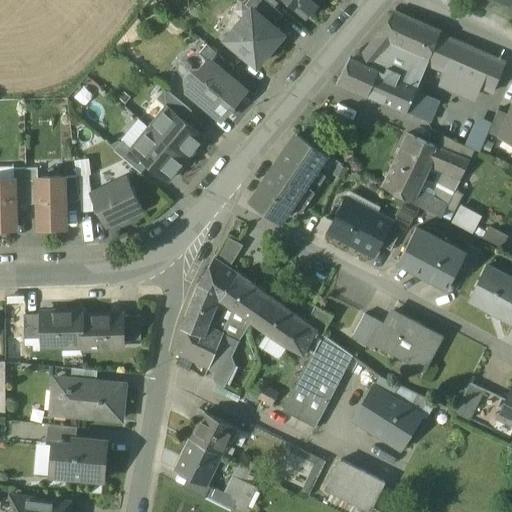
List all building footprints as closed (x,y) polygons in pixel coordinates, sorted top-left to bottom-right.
[(273,8),(263,0),(248,0),(244,6),(250,11),(251,10),(272,28),(283,16),(273,8)] [(263,0),(273,8),(280,0),(263,0)] [(284,0),(305,17),(319,0),(284,0)] [(272,28),(251,10),(250,11),(225,41),(256,66),(281,36),(272,28)] [(438,32),(395,14),(381,31),(389,39),(388,44),(426,60),(437,35),(438,32)] [(381,31),(361,57),(374,62),(388,44),(389,39),(381,31)] [(504,63),(437,35),(426,60),(425,62),(445,71),(439,84),(475,99),(481,86),(492,91),(504,63)] [(388,44),(374,62),(370,68),(377,71),(415,87),(425,62),(426,60),(388,44)] [(233,69),(206,45),(198,55),(209,63),(226,78),(233,69)] [(359,56),(357,62),(350,59),(338,85),(366,97),(377,71),(370,68),(374,62),(361,57),(359,56)] [(226,78),(209,63),(197,77),(186,78),(187,90),(196,98),(193,102),(204,111),(207,107),(220,118),(242,92),(226,78)] [(415,87),(377,71),(366,97),(404,113),(411,95),(415,87)] [(192,113),(165,91),(156,101),(166,108),(167,108),(184,122),(192,113)] [(422,100),(411,95),(404,113),(415,117),(422,100)] [(435,102),(423,97),(422,100),(415,117),(427,122),(435,102)] [(184,122),(167,108),(166,108),(148,129),(185,160),(204,138),(184,122)] [(510,115),(498,110),(488,133),(500,139),(510,115)] [(511,110),(510,115),(500,139),(511,143),(511,110)] [(185,160),(148,129),(131,150),(130,151),(148,165),(167,182),(185,160)] [(326,155),(296,135),(251,203),(281,223),(290,208),(301,216),(326,178),(315,171),(326,155)] [(434,148),(406,135),(382,189),(415,205),(419,196),(421,192),(415,190),(427,161),(447,169),(453,157),(434,149),(434,148)] [(131,150),(122,142),(114,152),(140,174),(148,165),(130,151),(131,150)] [(467,162),(453,157),(447,169),(461,175),(465,167),(467,162)] [(444,208),(440,217),(464,229),(488,179),(465,167),(461,175),(453,190),(444,208)] [(25,169),(13,169),(13,179),(14,205),(26,205),(25,169)] [(37,169),(25,169),(26,205),(38,205),(37,179),(37,169)] [(89,175),(76,177),(79,201),(80,214),(93,212),(91,195),(89,175)] [(76,177),(63,179),(64,203),(79,201),(76,177)] [(122,178),(116,181),(115,184),(91,195),(105,227),(140,210),(131,190),(132,187),(129,181),(122,178)] [(13,179),(0,179),(0,229),(14,229),(14,205),(13,179)] [(63,179),(37,179),(38,205),(38,229),(64,228),(64,203),(63,179)] [(430,201),(419,196),(415,205),(425,210),(430,201)] [(346,199),(328,232),(374,257),(380,246),(392,223),(346,199)] [(444,208),(430,201),(425,210),(440,217),(444,208)] [(392,223),(380,246),(390,251),(402,229),(392,223)] [(486,225),(479,239),(485,242),(499,250),(507,236),(486,225)] [(443,242),(416,228),(397,263),(447,289),(458,269),(466,254),(465,254),(464,256),(442,245),(443,242)] [(480,251),(470,245),(465,254),(466,254),(458,269),(468,275),(480,251)] [(237,275),(214,259),(197,290),(214,299),(220,301),(237,275)] [(511,281),(510,285),(485,273),(488,267),(486,266),(469,300),(511,322),(511,281)] [(267,297),(237,275),(220,301),(232,309),(232,310),(245,319),(251,323),(267,297)] [(214,299),(197,290),(181,332),(175,353),(208,368),(219,341),(222,334),(221,334),(205,328),(214,299)] [(292,315),(267,297),(251,323),(276,340),(292,315)] [(332,318),(314,307),(305,324),(315,331),(323,335),(332,318)] [(232,310),(221,334),(222,334),(219,341),(232,347),(245,319),(232,310)] [(82,313),(42,314),(42,315),(43,339),(43,347),(83,345),(82,318),(82,313)] [(439,337),(392,313),(385,326),(376,344),(423,368),(439,337)] [(42,315),(23,315),(24,339),(43,339),(42,315)] [(305,324),(292,315),(276,340),(302,356),(305,350),(315,331),(305,324)] [(385,326),(364,315),(351,338),(373,349),(376,344),(385,326)] [(122,316),(82,318),(83,345),(83,350),(123,348),(123,341),(122,317),(122,316)] [(140,316),(122,317),(123,341),(141,340),(140,316)] [(352,358),(315,331),(305,350),(312,354),(282,412),(315,429),(352,358)] [(219,341),(208,368),(220,374),(232,347),(219,341)] [(97,371),(72,369),(71,380),(96,383),(97,371)] [(379,378),(357,413),(373,423),(390,397),(395,390),(397,387),(382,380),(379,378)] [(96,383),(71,380),(70,386),(55,385),(53,407),(80,409),(79,416),(121,420),(124,385),(96,383)] [(470,384),(455,413),(470,421),(484,391),(470,384)] [(412,393),(398,386),(397,387),(395,390),(409,398),(412,393)] [(511,386),(497,418),(511,425),(511,386)] [(409,398),(395,390),(390,397),(404,406),(409,398)] [(435,404),(412,393),(409,398),(404,406),(421,417),(420,418),(425,420),(435,404)] [(404,406),(390,397),(373,423),(368,431),(399,451),(420,418),(421,417),(404,406)] [(373,423),(357,413),(352,421),(368,431),(373,423)] [(238,430),(205,414),(191,441),(220,456),(226,442),(231,444),(238,430)] [(76,428),(49,425),(47,445),(53,446),(54,445),(71,447),(72,441),(75,441),(76,428)] [(71,447),(54,445),(53,446),(51,476),(102,480),(106,444),(75,441),(72,441),(71,447)] [(220,456),(191,441),(176,472),(188,478),(205,486),(205,485),(220,456)] [(280,472),(287,474),(292,459),(312,466),(316,455),(288,446),(280,472)] [(369,511),(384,484),(340,461),(325,490),(369,511)] [(238,465),(228,487),(240,493),(234,505),(245,510),(256,488),(245,482),(251,471),(238,465)] [(224,494),(205,485),(205,486),(188,478),(183,489),(230,511),(234,505),(240,493),(228,487),(224,494)] [(66,511),(67,503),(12,498),(10,511),(66,511)]
